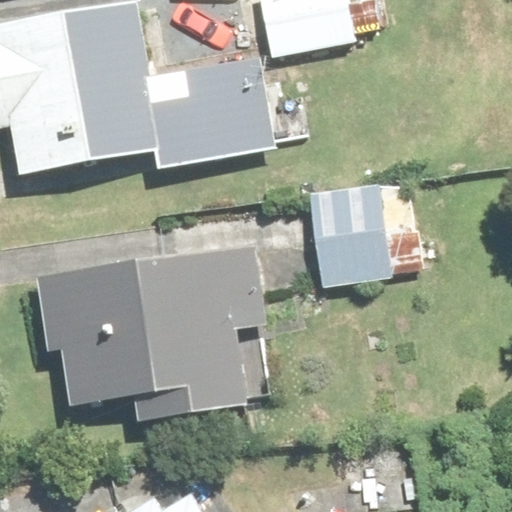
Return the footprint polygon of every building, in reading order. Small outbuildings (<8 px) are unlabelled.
[(101,0),(0,0),(0,17),(102,7),(101,0)] [(331,15),(237,21),(242,95),(336,89),(331,15)] [(157,130),(123,134),(113,45),(0,57),(0,216),(250,188),(239,94),(154,104),(157,130)] [(361,234),(283,242),(293,338),(371,330),(361,234)] [(235,417),(229,373),(239,372),(234,290),(12,303),(17,386),(37,384),(44,440),(107,432),(112,456),(230,435),(227,418),(235,417)] [(408,511),(407,468),(358,470),(359,511),(408,511)]
